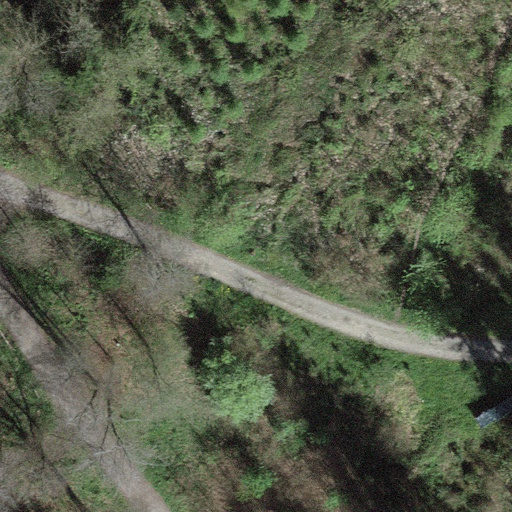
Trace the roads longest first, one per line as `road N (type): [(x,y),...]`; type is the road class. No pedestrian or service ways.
road 1 (track): [(0,184),(319,315),(479,350),(511,349)]
road 2 (track): [(0,285),(159,511)]
